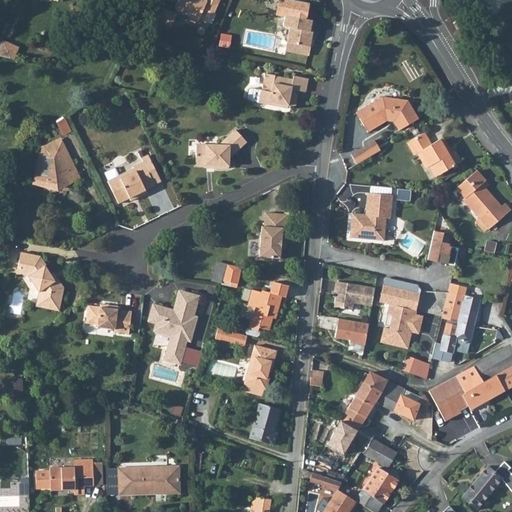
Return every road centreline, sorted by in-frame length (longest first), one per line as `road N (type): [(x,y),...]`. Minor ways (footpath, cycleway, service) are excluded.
road 1 (residential): [(314,249),(289,511)]
road 2 (residential): [(124,256),(147,233),(202,206),(297,166),(322,167)]
road 3 (residential): [(356,6),(322,167)]
road 4 (residential): [(396,511),(446,457),(511,419)]
road 5 (residential): [(314,249),(450,280)]
road 6 (tertiary): [(395,0),(427,31),(468,96)]
